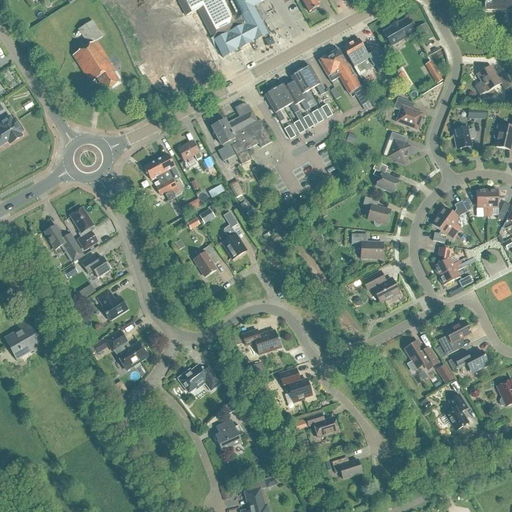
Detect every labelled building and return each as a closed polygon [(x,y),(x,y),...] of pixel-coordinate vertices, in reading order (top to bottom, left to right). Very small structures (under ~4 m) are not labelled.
[(175,0),(185,17),(181,20),(192,41),(206,68),(222,60),(244,48),(267,36),(283,27),(273,8),(271,9),(266,0),(175,0)] [(296,0),(297,1),(298,0),(300,0),(309,14),(318,8),(316,5),(320,3),(318,0),(296,0)] [(511,0),(483,0),(483,11),(511,11),(511,0)] [(390,47),(414,33),(406,19),(382,33),(390,47)] [(88,47),(102,38),(92,22),(78,30),(88,47)] [(424,44),(433,39),(425,25),(416,30),(424,44)] [(278,31),(274,39),(281,42),(285,35),(278,31)] [(365,72),(373,68),(375,67),(379,74),(384,70),(374,53),(367,57),(364,51),(358,40),(342,49),(354,68),(356,67),(359,73),(364,71),(365,72)] [(113,74),(115,73),(95,42),(73,57),(90,84),(97,80),(105,93),(119,84),(113,74)] [(162,63),(154,70),(167,85),(183,72),(160,44),(152,51),(162,63)] [(368,110),(375,106),(363,86),(358,88),(343,62),(344,61),(338,50),(318,62),(330,83),(335,79),(339,86),(342,85),(348,95),(353,92),(361,106),(365,104),(368,110)] [(445,63),(443,64),(440,60),(435,63),(446,79),(453,74),(445,63)] [(436,85),(442,81),(431,64),(426,67),(430,72),(429,73),(436,85)] [(319,85),(309,67),(302,71),(300,73),(310,90),(311,90),(315,88),(320,96),(324,94),(319,85)] [(410,88),(398,67),(394,70),(406,90),(410,88)] [(475,87),(475,89),(479,97),(487,92),(487,93),(500,85),(504,91),(509,88),(503,77),(498,80),(490,67),(476,75),(481,82),(476,85),(475,87)] [(50,78),(62,97),(70,92),(59,73),(50,78)] [(297,74),(290,78),(293,83),(305,104),(306,104),(310,102),(305,93),(309,91),(310,90),(300,73),(297,74)] [(299,103),(304,112),(309,109),(306,104),(305,104),(293,83),(287,87),(285,89),(284,89),(294,106),(295,106),(299,103)] [(289,106),(294,115),(298,112),(295,106),(294,106),(284,89),(285,89),(283,85),(276,89),(276,90),(274,91),(283,109),(284,108),(289,106)] [(271,92),(264,96),(274,114),(279,123),(283,120),(278,112),(283,109),(274,91),(271,93),(271,92)] [(378,96),(372,99),(376,106),(382,104),(378,96)] [(409,103),(397,98),(393,109),(400,112),(396,123),(416,130),(422,115),(406,109),(409,103)] [(331,116),(325,106),(320,109),(326,119),(331,116)] [(228,124),(232,132),(248,162),(250,160),(245,150),(257,144),(260,148),(270,143),(259,121),(256,122),(249,109),(242,108),(236,112),(239,118),(228,124)] [(468,110),(467,120),(485,120),(486,110),(468,110)] [(322,121),(316,111),(311,114),(317,124),(322,121)] [(313,126),(307,116),(302,119),(308,130),(313,126)] [(0,147),(13,139),(14,141),(22,137),(20,134),(23,132),(15,120),(12,122),(9,117),(0,122),(0,147)] [(228,124),(226,125),(224,121),(211,128),(221,146),(224,145),(225,148),(217,152),(223,162),(235,156),(241,166),(248,162),(232,132),(228,124)] [(304,132),(298,121),(293,125),(298,135),(304,132)] [(494,147),(511,150),(511,144),(511,121),(511,122),(510,128),(499,125),(497,134),(495,133),(493,134),(493,138),(494,140),(495,140),(494,147)] [(294,137),(288,127),(283,130),(289,140),(294,137)] [(467,128),(452,131),(456,150),(471,147),(469,140),(472,140),(474,138),(473,130),(468,131),(467,128)] [(399,144),(402,138),(391,134),(389,141),(393,143),(387,158),(395,161),(394,163),(404,167),(408,157),(407,156),(410,148),(399,144)] [(196,161),(201,158),(199,154),(192,142),(177,150),(183,162),(194,157),(196,161)] [(155,162),(170,190),(171,190),(170,188),(175,185),(171,177),(177,173),(167,155),(155,162)] [(143,168),(150,181),(156,178),(161,186),(156,189),(159,196),(170,190),(155,162),(143,168)] [(393,195),(399,182),(384,175),(387,168),(376,163),(372,170),(375,171),(372,176),(379,179),(375,187),(393,195)] [(251,171),(260,187),(266,184),(257,168),(251,171)] [(195,182),(191,184),(194,191),(199,189),(195,182)] [(168,202),(176,199),(172,191),(165,195),(168,202)] [(475,191),(476,209),(483,209),(483,217),(487,217),(486,191),(475,191)] [(497,209),(497,191),(486,191),(487,217),(491,217),(491,209),(497,209)] [(386,226),(390,211),(376,208),(378,202),(364,198),(362,206),(370,208),(367,221),(374,223),(373,224),(373,226),(375,227),(377,228),(379,227),(380,225),(380,224),(386,226)] [(461,202),(466,211),(471,208),(466,200),(461,202)] [(461,203),(454,206),(459,217),(466,213),(461,203)] [(200,226),(225,214),(222,208),(197,219),(200,226)] [(239,208),(234,211),(246,235),(251,232),(239,208)] [(437,217),(458,232),(461,229),(454,224),(458,218),(443,208),(437,217)] [(511,209),(502,228),(504,230),(511,226),(511,233),(510,235),(511,238),(511,209)] [(81,239),(78,241),(84,251),(97,243),(90,233),(87,235),(85,231),(92,227),(82,210),(70,217),(80,233),(78,235),(81,239)] [(224,233),(228,239),(221,244),(232,260),(245,252),(231,229),(237,225),(229,213),(223,217),(229,227),(224,230),(223,231),(224,233)] [(458,232),(437,217),(431,226),(445,236),(449,231),(456,235),(458,232)] [(61,247),(70,262),(72,261),(73,263),(84,256),(70,235),(63,239),(55,226),(43,234),(54,251),(61,247)] [(445,236),(434,234),(432,242),(444,244),(445,236)] [(367,244),(367,236),(351,235),(351,245),(361,245),(360,260),(382,260),(382,244),(367,244)] [(208,247),(202,251),(204,254),(193,261),(204,278),(216,271),(212,266),(218,263),(208,247)] [(450,252),(439,249),(437,257),(448,259),(449,259),(450,252)] [(93,272),(97,279),(110,271),(102,258),(97,261),(93,256),(81,265),(88,275),(93,272)] [(433,267),(438,277),(461,265),(459,262),(452,265),(449,259),(448,259),(433,267)] [(463,269),(461,265),(438,277),(443,287),(459,278),(456,272),(463,269)] [(73,267),(62,273),(66,280),(77,274),(73,267)] [(372,290),(380,304),(398,294),(391,279),(383,283),(381,280),(383,279),(379,272),(362,282),(367,292),(372,290)] [(461,289),(472,283),(469,277),(458,282),(461,289)] [(108,292),(97,299),(103,308),(101,309),(109,322),(127,311),(119,298),(114,301),(108,292)] [(17,360),(34,349),(36,352),(44,347),(27,320),(17,326),(21,333),(17,335),(15,333),(4,339),(17,360)] [(438,341),(446,357),(458,350),(454,343),(470,335),(469,332),(469,331),(469,330),(468,330),(463,321),(444,331),(447,337),(438,341)] [(280,349),(277,340),(274,332),(258,337),(257,331),(241,336),(245,347),(254,344),(258,356),(280,349)] [(125,371),(147,357),(138,344),(128,350),(125,344),(126,343),(119,332),(105,341),(112,352),(113,351),(117,357),(116,357),(125,371)] [(239,337),(233,339),(235,346),(241,344),(239,337)] [(97,355),(107,348),(101,340),(92,347),(97,355)] [(427,348),(422,352),(418,345),(405,352),(412,363),(408,366),(412,373),(425,364),(429,370),(437,364),(427,348)] [(464,351),(452,357),(453,360),(448,362),(452,372),(466,365),(469,372),(475,369),(477,371),(488,366),(481,352),(468,358),(464,351)] [(261,364),(252,367),(255,375),(264,372),(261,364)] [(444,366),(436,371),(445,385),(453,380),(444,366)] [(186,375),(185,374),(177,380),(188,394),(203,383),(210,392),(220,385),(208,369),(207,369),(208,370),(202,374),(197,367),(186,375)] [(311,397),(306,380),(299,382),(295,370),(279,375),(283,388),(288,387),(293,404),(303,401),(303,399),(311,397)] [(511,383),(511,384),(510,381),(496,388),(501,400),(500,400),(499,403),(501,406),(503,407),(505,406),(505,408),(511,404),(511,383)] [(491,388),(480,385),(478,393),(489,396),(491,388)] [(467,409),(458,396),(448,402),(453,410),(444,415),(454,432),(468,424),(461,413),(467,409)] [(234,411),(238,419),(244,416),(235,397),(225,407),(228,414),(234,411)] [(321,415),(306,420),(308,427),(313,426),(317,439),(338,433),(333,418),(323,422),(321,415)] [(231,421),(215,428),(219,435),(213,438),(215,442),(216,442),(223,456),(223,455),(222,452),(241,443),(242,447),(242,446),(238,437),(242,435),(238,426),(234,428),(231,421)] [(343,459),(331,463),(335,474),(340,473),(342,480),(361,474),(357,461),(345,465),(343,459)] [(321,463),(324,473),(331,471),(328,461),(322,463),(321,463)] [(274,479),(265,482),(266,488),(276,485),(274,479)] [(246,511),(267,511),(266,507),(263,508),(259,490),(245,494),(249,511),(246,511)]
